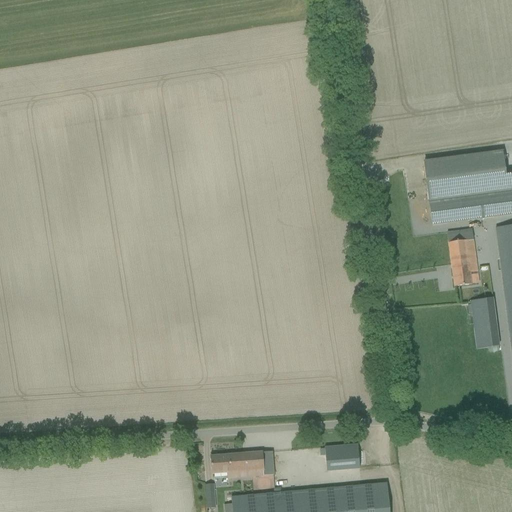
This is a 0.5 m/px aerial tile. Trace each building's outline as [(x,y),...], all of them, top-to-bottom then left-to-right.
[(502,152),(423,162),(429,202),(429,208),(432,225),(442,224),(511,214),(511,174),(505,175),(502,152)] [(511,225),(496,228),(511,355),(511,225)] [(447,234),(454,287),(471,285),(470,273),(477,272),(472,230),(447,234)] [(498,347),(492,299),(470,301),(476,350),(488,348),(488,353),(499,352),(498,347)] [(357,445),(324,447),(326,472),(359,470),(357,445)] [(272,452),(210,457),(211,467),(212,474),(214,474),(228,473),(228,479),(274,475),(273,462),(272,452)] [(388,511),(386,483),(231,497),(232,511),(388,511)] [(205,485),(207,509),(215,508),(213,485),(205,485)]
